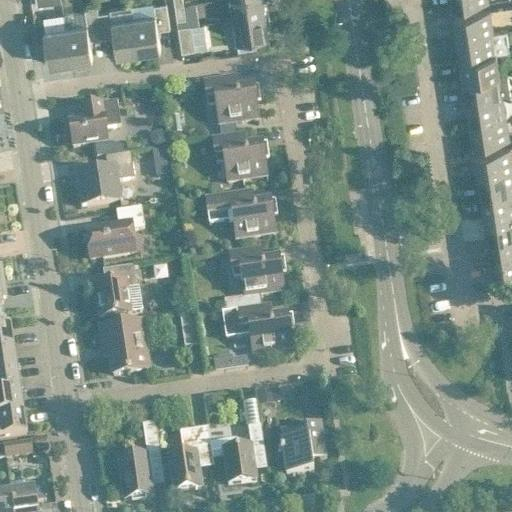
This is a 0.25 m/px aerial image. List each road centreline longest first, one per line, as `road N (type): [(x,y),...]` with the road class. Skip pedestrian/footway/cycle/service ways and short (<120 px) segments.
road 1 (residential): [(66,407),(303,372),(320,354),(285,86),(278,71),(262,64),(21,98)]
road 2 (tertiary): [(458,405),(434,394),(402,327),(347,0)]
road 3 (residential): [(511,295),(474,300),(461,287),(418,0)]
road 4 (residential): [(66,407),(21,98)]
road 5 (residential): [(396,511),(421,494),(458,405)]
